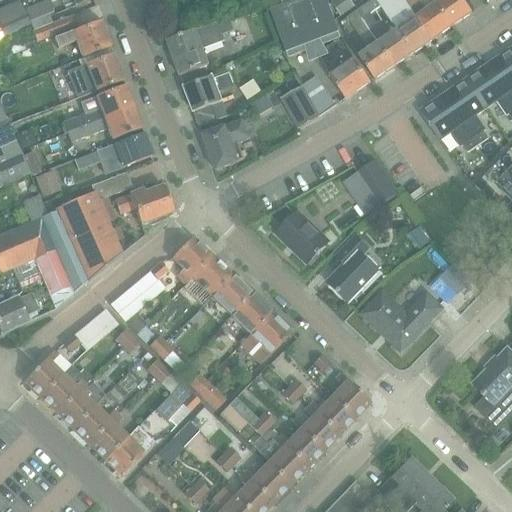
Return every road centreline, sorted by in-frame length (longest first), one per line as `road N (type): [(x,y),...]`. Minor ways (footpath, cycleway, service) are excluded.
road 1 (residential): [(204,207),(350,126),(511,20)]
road 2 (residential): [(404,404),(204,207)]
road 3 (residential): [(0,390),(204,207)]
road 4 (residential): [(204,207),(119,0)]
road 5 (tertiary): [(121,511),(0,393)]
road 6 (residential): [(404,404),(511,292)]
road 7 (residential): [(297,511),(404,404)]
road 8 (residential): [(511,505),(404,404)]
